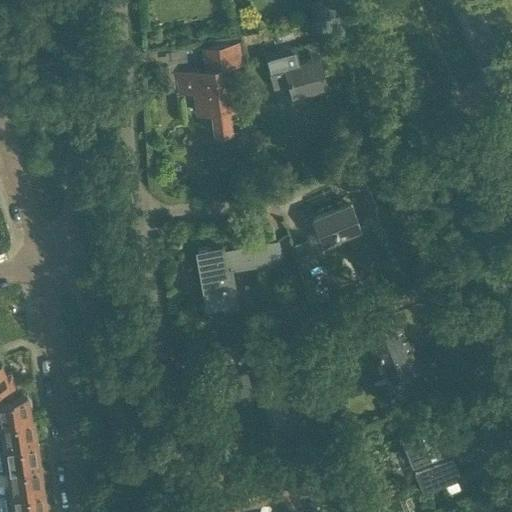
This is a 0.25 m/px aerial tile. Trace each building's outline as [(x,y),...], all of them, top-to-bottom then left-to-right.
[(274,42),(283,40),(280,30),(271,32),(274,42)] [(206,68),(178,72),(181,95),(195,93),(198,115),(212,113),(215,134),(230,132),(221,68),(240,65),(237,42),(203,47),(206,68)] [(325,85),(318,57),(299,62),(295,47),(265,55),(274,87),(289,83),(292,94),(325,85)] [(322,243),(346,233),(362,273),(379,266),(363,226),(360,227),(350,203),(340,206),(341,209),(333,212),(332,210),(312,218),(322,243)] [(294,245),(301,261),(304,268),(316,263),(307,240),(294,245)] [(196,250),(201,277),(230,272),(230,268),(255,263),(256,268),(281,263),(277,241),(253,245),(253,247),(223,252),(221,245),(196,250)] [(236,307),(230,272),(201,277),(206,305),(222,302),(223,309),(236,307)] [(255,340),(293,334),(320,329),(311,303),(262,311),(263,314),(251,316),(255,340)] [(325,340),(368,323),(363,310),(321,328),(325,340)] [(406,343),(395,313),(394,312),(368,323),(389,377),(374,383),(381,402),(410,390),(403,372),(416,367),(410,352),(414,350),(411,342),(406,343)] [(260,370),(219,377),(222,395),(264,387),(268,406),(260,408),(265,436),(271,435),(273,447),(315,440),(299,350),(257,358),(260,370)] [(0,388),(12,384),(9,375),(4,376),(0,365),(0,388)] [(12,384),(0,388),(0,421),(31,418),(27,393),(16,395),(12,384)] [(34,441),(31,418),(0,421),(0,425),(3,445),(34,441)] [(400,436),(414,471),(422,492),(459,477),(451,456),(447,457),(434,422),(407,433),(400,436)] [(38,465),(34,441),(3,445),(6,469),(38,465)] [(341,467),(337,448),(326,451),(330,470),(341,467)] [(38,465),(6,469),(10,494),(41,490),(38,465)] [(279,498),(288,511),(307,511),(301,501),(299,490),(312,487),(309,469),(237,481),(241,504),(256,502),(279,498)] [(44,511),(41,490),(10,494),(12,509),(7,510),(6,511),(44,511)]
